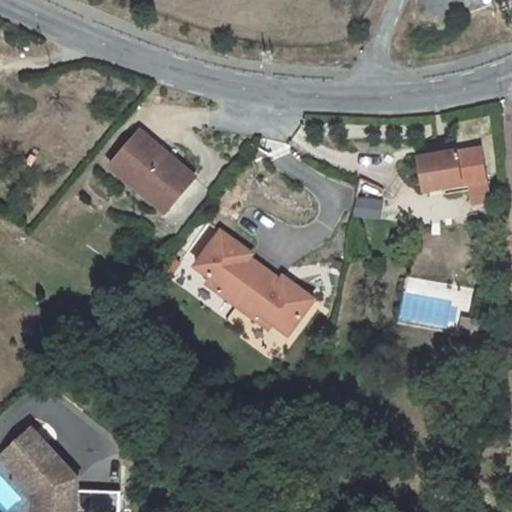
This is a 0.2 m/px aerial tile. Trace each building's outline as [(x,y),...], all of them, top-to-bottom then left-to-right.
[(192,177),(141,133),(113,167),(164,211),(192,177)] [(481,149),(421,159),(426,190),(469,183),(472,203),(489,199),(481,149)] [(218,230),(192,264),(207,275),(222,286),(218,292),(234,304),(261,267),(246,256),(249,253),(218,230)] [(277,279),(261,267),(234,304),(251,317),(256,311),(270,322),(285,333),(311,298),(280,276),(277,279)] [(222,286),(207,275),(203,281),(218,292),(222,286)] [(270,322),(256,311),(251,317),(266,327),(270,322)] [(30,428),(0,453),(0,457),(29,492),(41,505),(41,511),(117,511),(117,490),(73,491),(73,478),(30,428)] [(29,492),(30,511),(41,511),(41,505),(29,492)]
